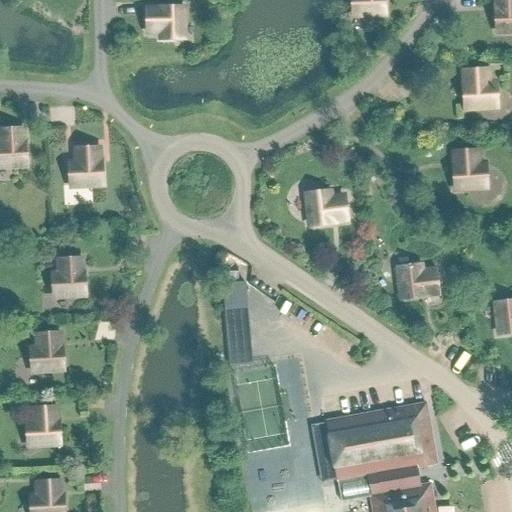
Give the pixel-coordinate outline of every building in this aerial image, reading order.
[(351,0),(352,16),(384,14),(383,0),(351,0)] [(511,0),(495,0),(497,11),(494,11),(495,32),(511,31),(511,0)] [(183,40),(182,8),(160,8),(160,10),(146,11),(146,32),(161,32),(161,40),(183,40)] [(486,71),(464,72),(465,87),(463,87),(464,109),(496,107),(495,85),(487,85),(486,71)] [(0,167),(26,165),(25,144),(22,144),(21,129),(0,130),(0,133),(1,145),(0,145),(0,167)] [(70,186),(102,185),(101,163),(98,163),(98,148),(76,150),(77,164),(69,165),(70,186)] [(455,168),(453,168),(454,189),(486,187),(485,166),(477,166),(476,151),(454,153),(455,168)] [(328,192),(306,195),(310,226),(332,224),(331,222),(346,220),(343,198),(329,200),(328,192)] [(53,297),(85,295),(84,273),(81,274),(80,259),(59,260),(59,275),(51,275),(53,297)] [(419,266),(398,268),(401,300),(423,297),(423,295),(437,293),(435,272),(420,273),(419,266)] [(246,352),(244,299),(224,300),(227,353),(246,352)] [(511,301),(495,304),(499,335),(511,333),(511,301)] [(58,333),(37,335),(38,350),(30,350),(31,372),(63,370),(62,348),(59,348),(58,333)] [(434,511),(430,484),(420,486),(417,468),(436,464),(425,404),(325,422),(336,482),(339,482),(342,500),(369,495),(372,511),(434,511)] [(26,424),(27,446),(59,444),(58,422),(56,423),(55,408),(33,409),(34,424),(26,424)] [(60,497),(59,482),(37,483),(38,498),(30,498),(31,511),(63,511),(62,496),(60,497)]
